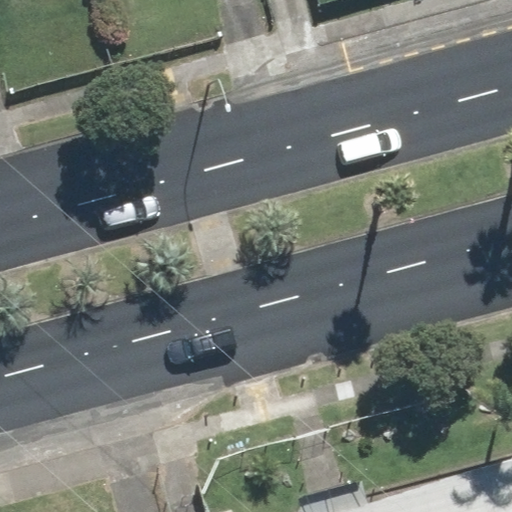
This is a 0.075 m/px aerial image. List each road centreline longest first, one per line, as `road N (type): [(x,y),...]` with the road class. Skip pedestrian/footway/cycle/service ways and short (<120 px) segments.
road 1 (primary): [(511,243),(0,384)]
road 2 (primary): [(0,225),(511,85)]
